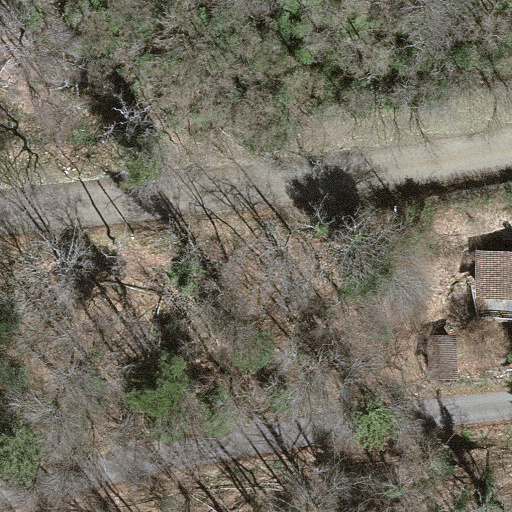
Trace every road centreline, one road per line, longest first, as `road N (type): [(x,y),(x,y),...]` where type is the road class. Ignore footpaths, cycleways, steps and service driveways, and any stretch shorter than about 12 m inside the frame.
road 1 (unclassified): [(0,509),(142,464),(511,417)]
road 2 (tertiary): [(511,168),(305,215),(0,256)]
